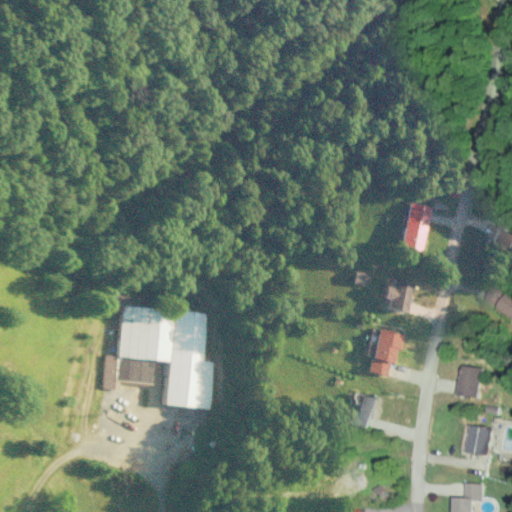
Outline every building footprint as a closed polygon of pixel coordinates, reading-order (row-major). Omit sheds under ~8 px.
[(417,250),(428,207),(406,201),(394,244),(417,250)] [(511,252),(511,231),(492,224),(485,242),(511,252)] [(380,307),(401,312),(408,283),(388,278),(380,307)] [(486,299),(511,314),(511,294),(494,285),(486,299)] [(200,313),(142,309),(143,296),(110,293),(109,310),(116,310),(113,355),(101,354),(98,388),(115,389),(115,380),(147,382),(149,360),(161,360),(158,404),(205,407),(209,361),(197,360),(200,313)] [(364,371),(386,376),(395,332),(368,327),(366,335),(371,336),(364,371)] [(459,395),(480,397),(483,366),(462,364),(459,395)] [(377,396),(356,393),(352,423),(372,426),(377,396)] [(492,427),(471,424),(468,452),(490,454),(492,427)] [(473,511),(474,500),(482,500),(483,483),(464,482),(464,496),(454,496),(453,511),(473,511)]
